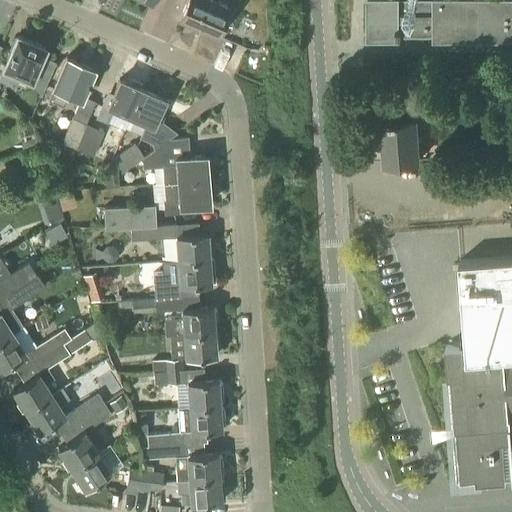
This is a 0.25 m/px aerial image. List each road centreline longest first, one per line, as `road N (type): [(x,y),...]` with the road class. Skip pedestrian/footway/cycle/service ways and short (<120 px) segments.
road 1 (residential): [(263,511),(228,92),(32,0)]
road 2 (unclassified): [(373,511),(347,470),(339,408),(316,0)]
